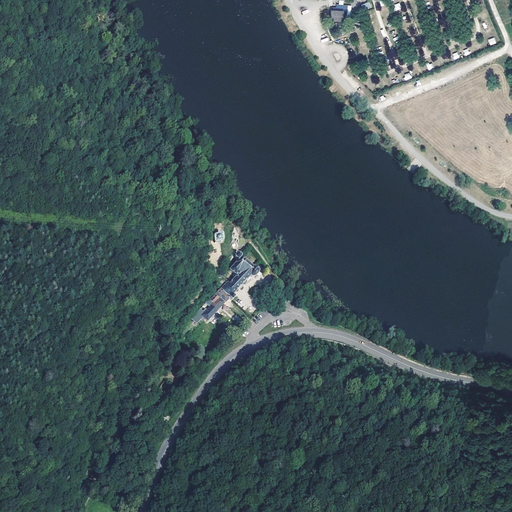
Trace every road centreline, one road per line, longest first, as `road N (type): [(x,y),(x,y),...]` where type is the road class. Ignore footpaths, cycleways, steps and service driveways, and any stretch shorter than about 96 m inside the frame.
road 1 (secondary): [(139,511),(218,371),(282,334),(344,336),(425,371),(511,389)]
road 2 (residential): [(288,0),(334,72),(411,148),(466,198),(511,218)]
road 3 (track): [(376,0),(400,69),(428,58),(407,0)]
road 4 (track): [(373,109),(508,47)]
